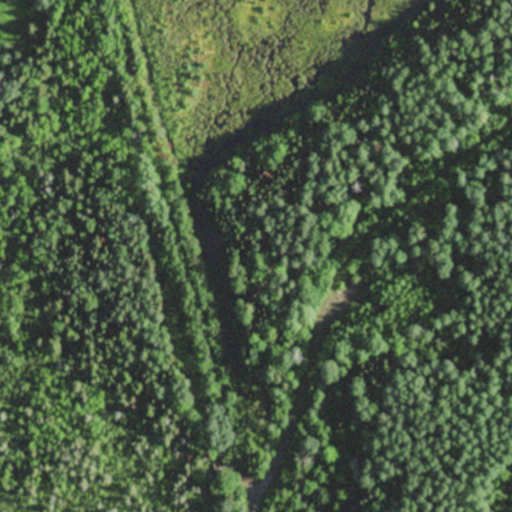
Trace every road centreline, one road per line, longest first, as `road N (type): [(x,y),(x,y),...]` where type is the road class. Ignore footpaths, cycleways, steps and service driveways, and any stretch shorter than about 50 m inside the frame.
road 1 (residential): [(253,511),(115,0)]
road 2 (residential): [(279,511),(379,232),(477,119),(511,92)]
